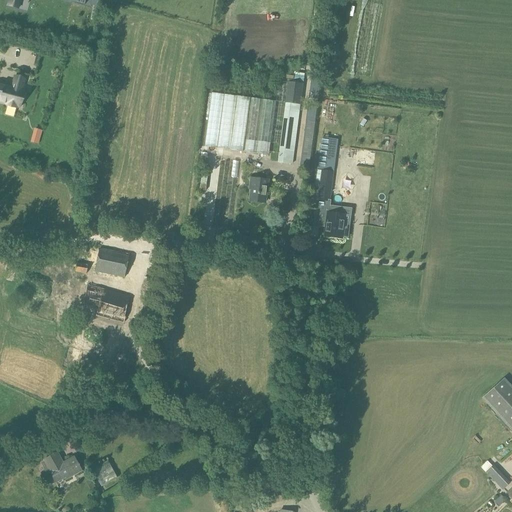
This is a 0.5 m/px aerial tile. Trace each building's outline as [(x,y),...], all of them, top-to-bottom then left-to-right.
[(19,0),(8,0),(7,6),(17,9),(17,8),(18,8),(20,1),(19,0)] [(243,22),(238,23),(239,33),(254,32),(253,23),(243,24),(243,22)] [(20,107),(24,92),(21,91),(25,79),(16,77),(12,88),(0,84),(0,101),(8,104),(7,105),(17,108),(17,106),(20,107)] [(278,162),(293,164),(301,105),(303,84),(288,82),(285,103),(287,103),(285,103),(278,162)] [(211,93),(204,146),(269,155),(276,101),(211,93)] [(303,125),(300,145),(308,147),(312,126),(303,125)] [(32,137),(40,139),(42,130),(34,128),(32,137)] [(324,139),(323,148),(335,150),(336,140),(324,139)] [(223,168),(231,167),(231,159),(222,160),(223,168)] [(206,191),(209,171),(202,170),(200,190),(206,191)] [(251,201),(266,203),(269,181),(253,179),(252,186),(253,187),(251,201)] [(312,210),(310,226),(319,227),(319,225),(328,227),(327,235),(326,237),(343,239),(343,237),(346,237),(348,236),(350,224),(348,223),(345,222),(346,216),(342,216),(343,209),(331,207),(331,202),(330,202),(319,201),(319,200),(316,199),(315,211),(312,210)] [(77,262),(75,272),(87,274),(88,266),(95,272),(125,278),(129,259),(130,260),(129,261),(141,263),(144,250),(131,247),(129,255),(100,248),(99,249),(89,248),(86,264),(77,262)] [(130,297),(89,286),(83,312),(123,323),(130,297)] [(156,356),(151,359),(157,369),(162,366),(156,356)] [(511,386),(503,377),(481,397),(511,431),(511,386)] [(213,407),(197,392),(188,401),(203,417),(213,407)] [(129,400),(99,396),(95,408),(94,411),(127,415),(129,400)] [(49,474),(41,478),(46,488),(56,482),(56,483),(74,473),(75,475),(82,471),(75,457),(64,463),(58,452),(43,460),(44,462),(42,463),(49,474)] [(503,489),(511,482),(499,468),(492,459),(486,464),(494,473),(491,475),(503,489)] [(108,461),(92,470),(102,487),(118,478),(108,461)]
